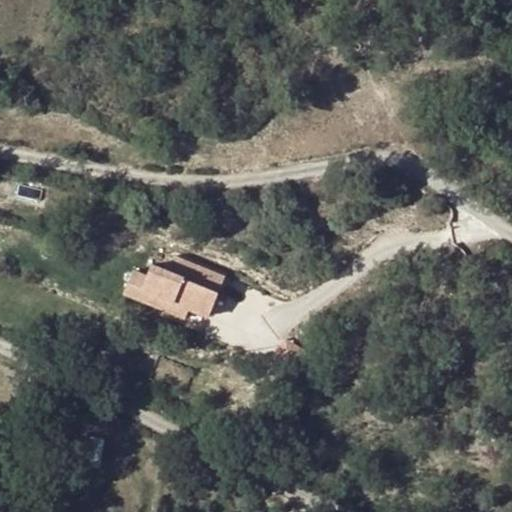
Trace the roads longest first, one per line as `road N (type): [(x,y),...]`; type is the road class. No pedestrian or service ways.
road 1 (residential): [(0,153),(165,180),(392,164),(422,172),(511,231)]
road 2 (residential): [(348,511),(0,352)]
